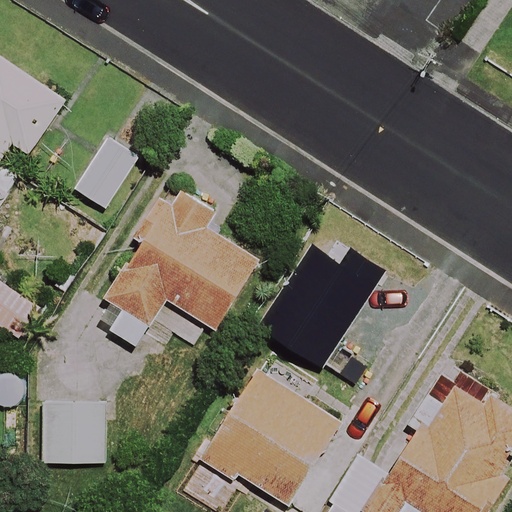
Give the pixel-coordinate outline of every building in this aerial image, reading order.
[(70,103),(0,55),(0,216),(11,201),(0,193),(0,167),(16,144),(33,156),(70,103)] [(140,159),(107,138),(75,188),(107,209),(140,159)] [(225,211),(180,183),(109,299),(125,309),(112,330),(140,347),(169,300),(219,330),(261,261),(213,231),(225,211)] [(353,253),(343,269),(318,253),(267,331),(321,366),(382,272),(353,253)] [(41,310),(0,280),(0,325),(20,340),(41,310)] [(498,511),(511,491),(511,393),(468,365),(396,476),(364,455),(326,511),(498,511)] [(347,420),(267,368),(204,463),(234,483),(241,473),(291,506),(347,420)] [(108,404),(49,401),(47,463),(106,465),(108,404)]
